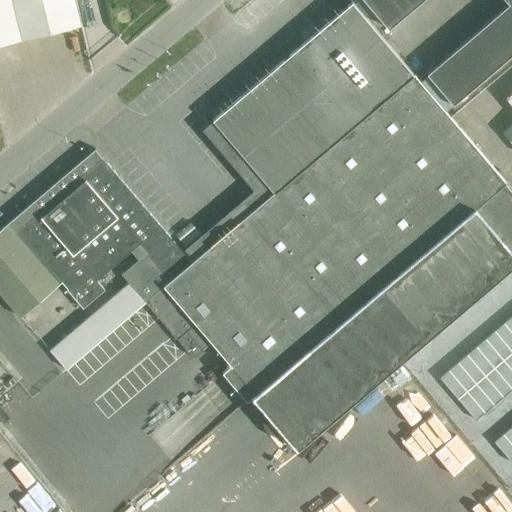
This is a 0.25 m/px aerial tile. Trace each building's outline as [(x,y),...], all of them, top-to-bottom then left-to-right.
[(0,0),(0,45),(18,41),(8,0),(0,0)] [(8,0),(18,41),(80,27),(74,0),(8,0)] [(364,0),(389,29),(422,0),(364,0)] [(511,0),(505,0),(509,4),(494,17),(427,74),(453,105),(511,54),(511,0)] [(171,281),(146,302),(147,304),(193,358),(212,342),(233,366),(257,394),(341,322),(436,242),(455,226),(479,205),(494,192),(506,182),(491,165),(479,150),(460,129),(419,80),(414,73),(413,74),(365,17),(352,1),(333,17),(213,120),(274,192),(192,262),(191,261),(169,279),(171,281)] [(66,370),(146,302),(171,281),(169,279),(191,261),(95,149),(0,229),(0,292),(21,317),(62,282),(83,308),(105,289),(97,280),(140,244),(147,252),(122,274),(128,281),(49,349),(66,370)] [(341,322),(257,394),(298,448),(511,265),(511,189),(506,182),(494,192),(479,205),(455,226),(436,242),(341,322)] [(511,330),(505,323),(496,331),(511,349),(511,330)] [(511,349),(496,331),(487,338),(505,360),(511,353),(511,349)] [(487,338),(478,346),(496,367),(505,360),(487,338)] [(478,346),(468,354),(486,375),(496,367),(478,346)] [(93,349),(85,360),(98,370),(106,359),(93,349)] [(468,354),(459,362),(477,383),(486,375),(468,354)] [(511,368),(505,360),(496,367),(511,386),(511,368)] [(459,362),(450,370),(468,391),(477,383),(459,362)] [(511,386),(496,367),(486,375),(505,397),(511,390),(511,386)] [(450,370),(441,377),(459,399),(468,391),(450,370)] [(486,375),(477,383),(495,404),(505,397),(486,375)] [(477,383),(468,391),(486,412),(495,404),(477,383)] [(468,391),(459,399),(477,420),(486,412),(468,391)] [(511,442),(504,434),(495,442),(511,461),(511,442)]
